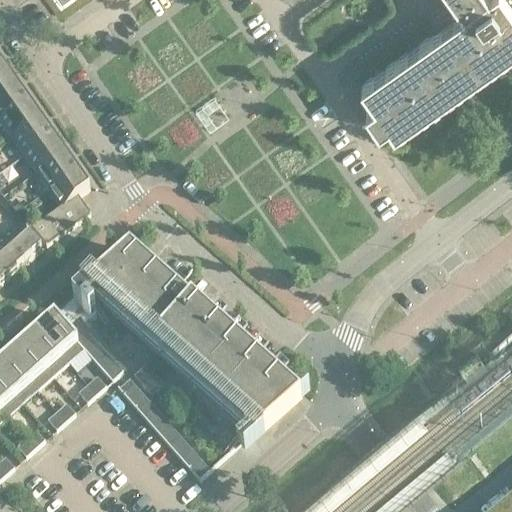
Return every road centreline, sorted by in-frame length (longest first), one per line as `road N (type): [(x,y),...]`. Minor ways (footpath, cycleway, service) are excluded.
road 1 (residential): [(142,204),(285,332),(335,360)]
road 2 (unclassified): [(436,240),(321,73)]
road 3 (residential): [(142,204),(40,60)]
road 4 (residential): [(212,511),(338,399)]
road 5 (tertiary): [(335,360),(373,293),(436,240)]
road 6 (tertiary): [(429,511),(338,399)]
